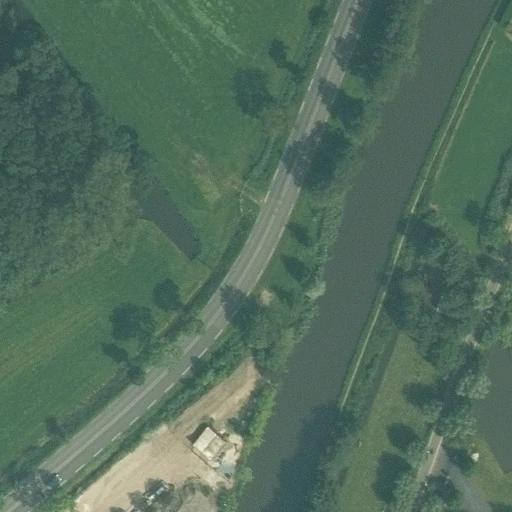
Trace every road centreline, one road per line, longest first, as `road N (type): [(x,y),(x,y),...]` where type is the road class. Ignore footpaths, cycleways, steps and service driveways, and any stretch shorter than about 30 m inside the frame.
road 1 (primary): [(9,511),(187,352),(250,262),(354,0)]
road 2 (unclassified): [(409,511),(511,238)]
